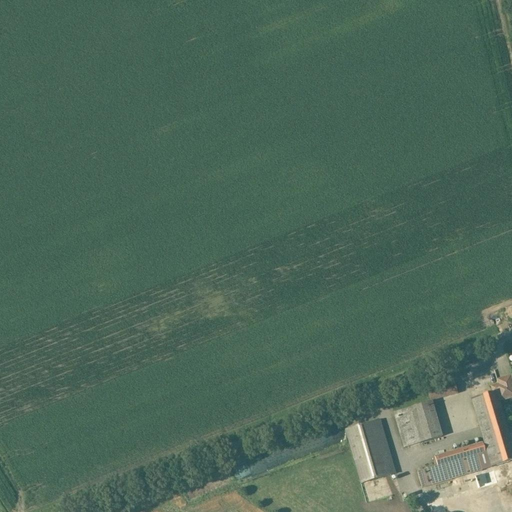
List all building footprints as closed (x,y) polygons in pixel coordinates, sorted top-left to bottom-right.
[(453,380),(427,388),(431,401),(457,394),(453,380)] [(495,393),(476,399),(486,434),(488,434),(497,465),(511,461),(511,450),(505,428),(506,428),(495,393)] [(431,402),(393,413),(403,448),(441,437),(431,402)] [(379,421),(345,431),(360,484),(394,475),(379,421)] [(482,444),(434,458),(437,467),(416,473),(421,489),(481,471),(477,456),(485,454),(482,444)]
